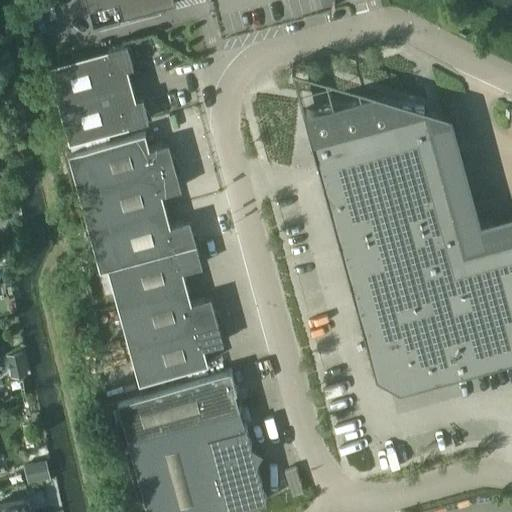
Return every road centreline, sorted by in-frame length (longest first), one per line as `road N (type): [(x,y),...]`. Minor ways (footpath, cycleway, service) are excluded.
road 1 (unclassified): [(346,510),(312,453),(224,138),(227,101),(265,56),(377,26),(406,30),(511,80)]
road 2 (unclassified): [(346,510),(465,475),(511,476)]
